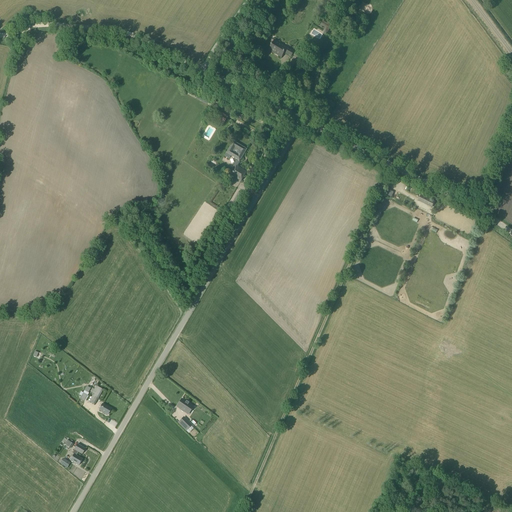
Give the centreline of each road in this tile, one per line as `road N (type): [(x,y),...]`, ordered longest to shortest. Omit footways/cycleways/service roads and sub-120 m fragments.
road 1 (unclassified): [(72,511),(299,119)]
road 2 (track): [(241,511),(391,164)]
road 3 (track): [(0,34),(37,25),(108,28),(201,68)]
road 4 (unclassified): [(511,233),(391,164)]
